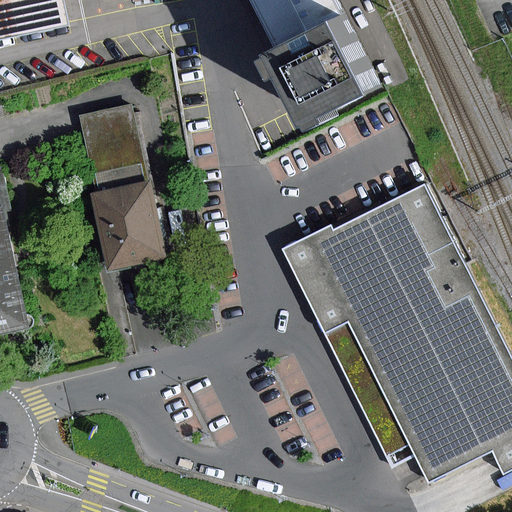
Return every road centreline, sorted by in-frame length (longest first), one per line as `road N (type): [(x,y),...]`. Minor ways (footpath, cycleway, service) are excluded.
road 1 (residential): [(7,413),(301,326)]
road 2 (tertiary): [(160,511),(14,437)]
